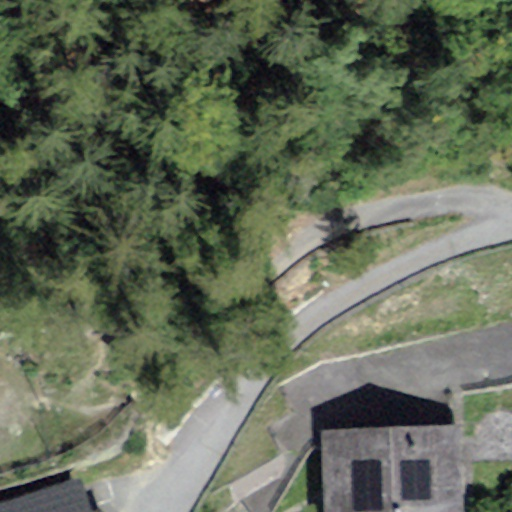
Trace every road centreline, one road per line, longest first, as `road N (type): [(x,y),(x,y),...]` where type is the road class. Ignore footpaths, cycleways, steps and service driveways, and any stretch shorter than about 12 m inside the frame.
road 1 (track): [(0,302),(151,330),(257,256),(376,214),(511,209)]
road 2 (residential): [(168,511),(209,448),(326,331),(446,248),(511,221)]
